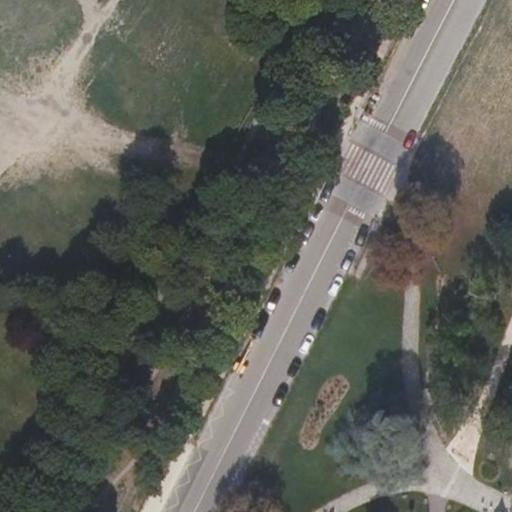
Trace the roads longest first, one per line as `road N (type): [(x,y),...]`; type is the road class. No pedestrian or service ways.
road 1 (unknown): [(347,0),(81,511)]
road 2 (tertiary): [(456,0),(194,511)]
